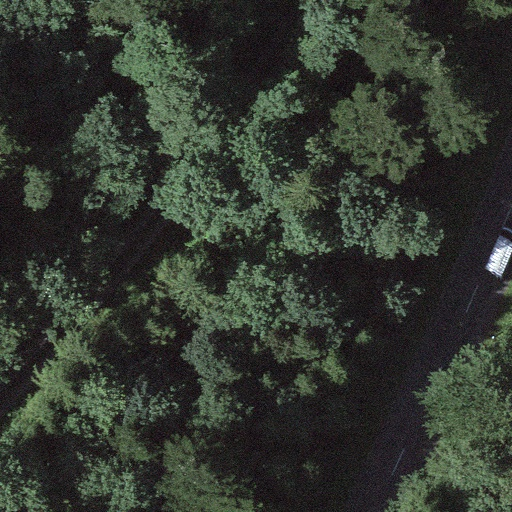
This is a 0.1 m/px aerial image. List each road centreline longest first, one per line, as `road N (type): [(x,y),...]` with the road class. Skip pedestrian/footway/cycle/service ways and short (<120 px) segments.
road 1 (track): [(318,0),(118,271),(0,405)]
road 2 (tertiary): [(385,511),(511,212)]
